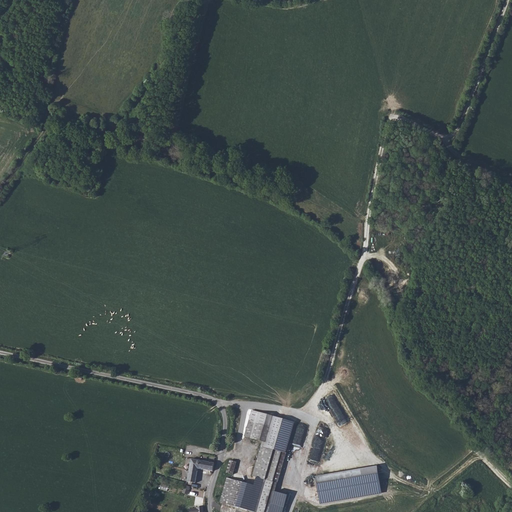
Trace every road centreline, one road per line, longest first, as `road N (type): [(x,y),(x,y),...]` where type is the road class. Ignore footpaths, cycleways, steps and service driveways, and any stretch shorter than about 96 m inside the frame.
road 1 (track): [(449,142),(402,115),(387,119),(361,266),(328,374),(306,412),(218,405)]
road 2 (unclassified): [(0,353),(218,405),(225,426),(212,511)]
road 3 (track): [(507,0),(449,142),(456,154),(511,177)]
road 4 (track): [(0,192),(59,105),(97,115)]
